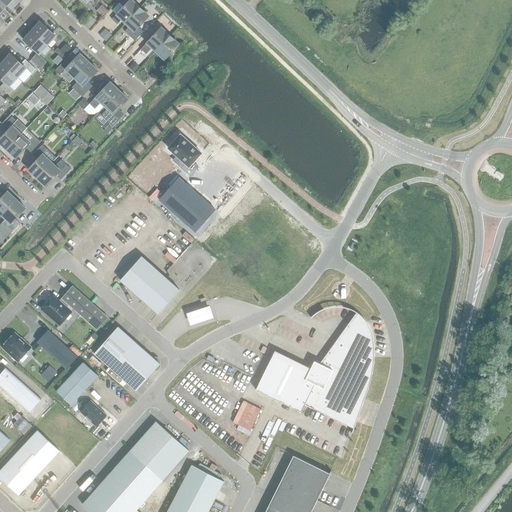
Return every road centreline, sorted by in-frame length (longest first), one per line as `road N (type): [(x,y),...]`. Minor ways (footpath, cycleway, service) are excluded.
road 1 (unclassified): [(346,511),(397,354),(377,298),(328,255)]
road 2 (unclassified): [(0,323),(63,262),(180,361)]
road 3 (primary): [(410,511),(471,313)]
road 4 (unclassified): [(180,361),(284,305),(328,255)]
road 5 (tertiary): [(231,0),(348,110)]
road 6 (unclassified): [(151,394),(244,479),(235,511)]
road 7 (unclassified): [(47,511),(151,394)]
road 8 (residential): [(143,93),(42,0)]
road 9 (unclassified): [(328,255),(386,147)]
